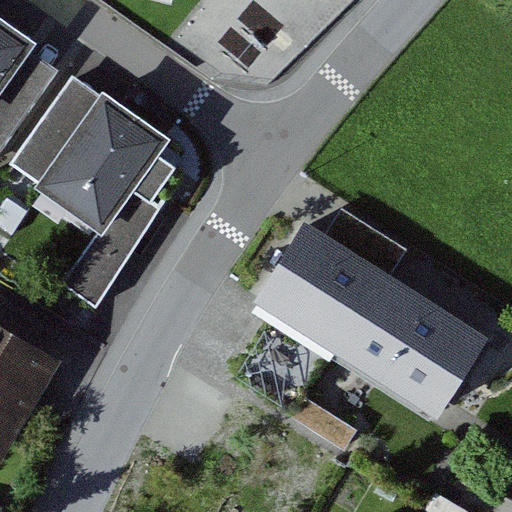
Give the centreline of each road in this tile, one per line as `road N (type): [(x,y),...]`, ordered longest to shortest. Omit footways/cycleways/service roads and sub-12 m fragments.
road 1 (residential): [(73,511),(272,149)]
road 2 (residential): [(57,0),(272,149)]
road 3 (residential): [(272,149),(406,0)]
